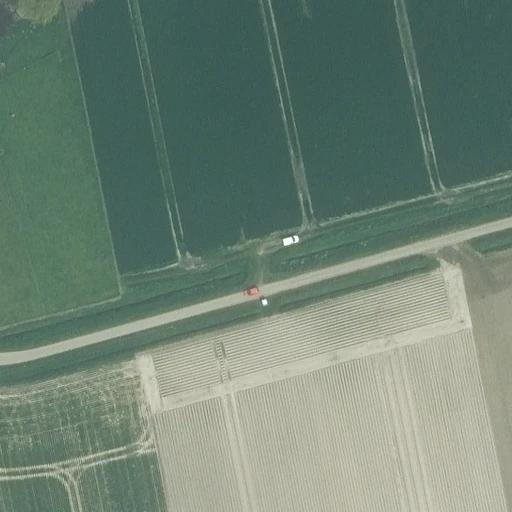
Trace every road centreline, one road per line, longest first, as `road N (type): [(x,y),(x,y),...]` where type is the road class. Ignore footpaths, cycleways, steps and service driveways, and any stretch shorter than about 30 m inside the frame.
road 1 (unclassified): [(511,225),(0,359)]
road 2 (track): [(511,185),(266,251),(258,295)]
